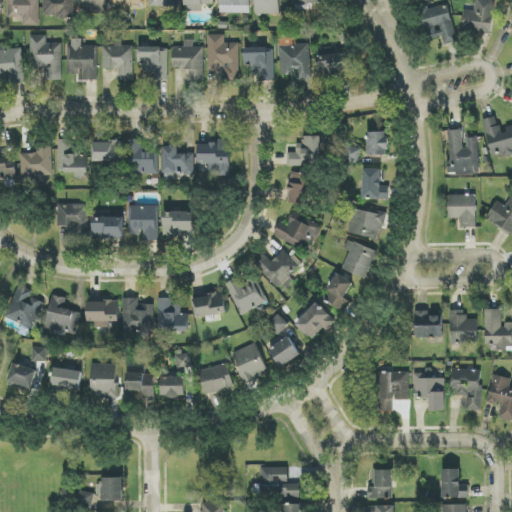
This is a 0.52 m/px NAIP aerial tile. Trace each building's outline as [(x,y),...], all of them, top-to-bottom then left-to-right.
[(40,0),(8,0),(8,17),(24,18),(24,26),(40,27),(40,0)] [(74,0),(43,0),(44,17),(74,17),(74,0)] [(108,14),(107,0),(82,0),(82,13),(108,14)] [(214,5),(213,0),(185,0),(185,12),(203,11),(202,5),(214,5)] [(250,13),(250,0),(220,0),(220,13),(250,13)] [(280,15),(280,0),(255,0),(255,14),(280,15)] [(463,32),(493,34),(494,0),(475,0),(475,11),(464,10),(463,32)] [(457,42),(449,5),(422,10),(428,40),(443,37),(444,45),(457,42)] [(239,44),(225,43),(225,35),(209,35),(208,69),(227,69),(227,79),(239,80),(239,44)] [(47,44),(47,36),(31,36),(31,70),(48,70),(49,81),(63,80),(62,43),(47,44)] [(83,46),(83,39),(69,39),(69,75),(83,75),(83,81),(97,81),(97,46),(83,46)] [(204,48),(194,48),(194,40),(185,40),(185,47),(173,47),(174,69),(190,69),(190,81),(204,81),(204,48)] [(23,49),(11,49),(10,43),(0,43),(0,78),(9,78),(9,84),(24,84),(23,49)] [(297,80),(311,79),(310,45),(280,46),(280,75),(297,74),(297,80)] [(103,69),(120,69),(119,80),(133,80),(134,46),(103,46),(103,69)] [(162,47),(139,47),(139,65),(146,65),(146,72),(156,72),(156,80),(168,80),(168,54),(162,54),(162,47)] [(261,81),(275,81),(274,48),(244,48),(245,67),(253,67),(253,75),(261,75),(261,81)] [(349,54),(318,55),(318,75),(350,74),(349,54)] [(484,120),(493,159),(511,154),(511,126),(502,129),(499,117),(484,120)] [(478,137),(467,138),(468,148),(463,148),(462,129),(448,130),(449,174),(479,173),(478,137)] [(388,155),(387,132),(368,133),(368,156),(388,155)] [(321,136),(305,136),(305,144),(297,144),(297,153),(288,153),(288,166),(321,167),(321,136)] [(94,161),(132,161),(132,174),(159,174),(159,153),(143,153),(143,140),(127,140),(127,142),(94,142),(94,161)] [(210,176),(231,176),(231,142),(200,141),(199,164),(210,164),(210,176)] [(59,172),(75,173),(75,177),(89,177),(89,156),(80,156),(80,142),(59,142),(59,172)] [(38,154),(21,154),(22,177),(53,176),(52,145),(37,145),(38,154)] [(195,175),(195,154),(179,154),(179,146),(164,145),(164,174),(195,175)] [(362,149),(347,145),(343,160),(358,164),(362,149)] [(16,158),(0,158),(0,180),(7,180),(7,185),(17,185),(16,158)] [(382,169),(364,169),(363,200),(389,200),(390,186),(381,186),(382,169)] [(287,203),(309,206),(313,175),(291,172),(287,203)] [(476,195),(449,196),(449,219),(462,218),(462,228),(477,228),(476,195)] [(511,196),(506,206),(497,201),(486,220),(511,234),(511,196)] [(59,204),(59,226),(74,227),(74,236),(89,236),(90,205),(59,204)] [(158,241),(158,206),(129,206),(129,235),(143,235),(143,241),(158,241)] [(386,215),(354,209),(349,233),(381,240),(386,215)] [(195,212),(164,212),(164,236),(183,237),(183,231),(195,231),(195,212)] [(274,237),(302,247),(307,235),(318,239),(323,226),(310,221),(293,215),(289,225),(280,222),(274,237)] [(93,218),(94,239),(125,238),(124,217),(93,218)] [(350,252),(343,269),(366,279),(378,252),(349,240),(345,249),(350,252)] [(301,264),(283,248),(262,272),(284,292),(294,281),(290,277),(301,264)] [(323,300),(345,312),(350,302),(345,299),(354,283),(338,274),(323,300)] [(242,283),(241,279),(229,284),(239,314),(264,306),(255,279),(242,283)] [(31,297),(34,291),(21,285),(5,317),(32,330),(45,304),(31,297)] [(196,317),(227,314),(225,294),(194,297),(196,317)] [(65,309),(67,299),(53,296),(46,328),(76,335),(81,312),(65,309)] [(124,333),(154,333),(154,305),(139,305),(139,299),(124,298),(124,333)] [(172,298),(159,299),(159,332),(189,332),(189,314),(181,314),(181,305),(172,306),(172,298)] [(119,301),(88,302),(89,322),(95,322),(95,328),(109,328),(109,322),(120,321),(119,301)] [(336,321),(317,303),(296,325),(312,340),(323,328),(326,331),(336,321)] [(478,320),(466,320),(466,310),(450,311),(451,344),(478,344),(478,320)] [(503,310),(487,310),(486,351),(511,351),(511,322),(503,323),(503,310)] [(442,338),(443,316),(429,316),(429,312),(416,311),(415,337),(442,338)] [(288,325),(278,316),(270,325),(279,334),(288,325)] [(270,350),(281,368),(301,355),(290,337),(270,350)] [(245,384),(269,375),(257,344),(233,353),(245,384)] [(47,348),(32,348),(32,362),(47,362),(47,348)] [(175,355),(176,369),(192,369),(191,354),(175,355)] [(37,369),(13,364),(8,387),(33,392),(37,369)] [(92,364),(92,397),(118,397),(118,365),(92,364)] [(233,391),(230,365),(202,369),(205,394),(233,391)] [(81,390),(82,370),(54,369),(53,389),(81,390)] [(482,370),(452,369),(451,395),(467,396),(467,410),(481,411),(482,370)] [(410,373),(380,372),(379,411),(393,411),(393,399),(409,400),(410,373)] [(446,411),(445,376),(433,377),(433,372),(414,372),(415,399),(430,399),(430,411),(446,411)] [(127,391),(144,391),(143,399),(155,399),(156,374),(127,373),(127,391)] [(488,402),(502,405),(499,419),(511,421),(511,386),(510,386),(511,379),(494,375),(488,402)] [(162,397),(186,398),(186,378),(162,377),(162,397)] [(301,496),(301,484),(289,484),(288,468),(259,468),(259,496),(301,496)] [(461,470),(443,469),(442,498),(469,498),(469,485),(460,485),(461,470)] [(369,499),(394,499),(393,470),(375,471),(375,486),(368,486),(369,499)] [(124,478),(103,478),(103,501),(124,502),(124,478)] [(95,494),(84,492),(80,505),(92,508),(95,494)]
